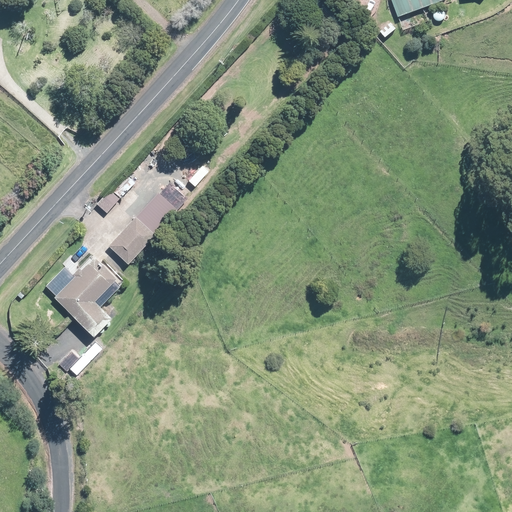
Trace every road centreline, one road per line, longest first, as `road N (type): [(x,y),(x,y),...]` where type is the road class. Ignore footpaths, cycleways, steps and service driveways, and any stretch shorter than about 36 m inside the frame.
road 1 (unclassified): [(232,0),(0,265)]
road 2 (unclassified): [(61,511),(61,473),(39,405),(0,358)]
